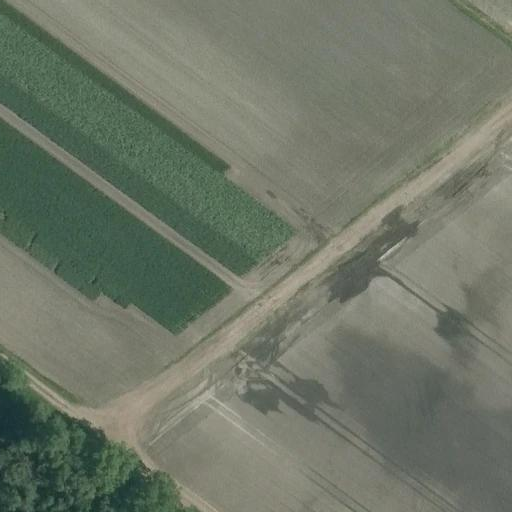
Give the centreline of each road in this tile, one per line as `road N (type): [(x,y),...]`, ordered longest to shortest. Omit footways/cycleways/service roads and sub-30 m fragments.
road 1 (track): [(511,110),(109,434)]
road 2 (track): [(210,511),(0,359)]
